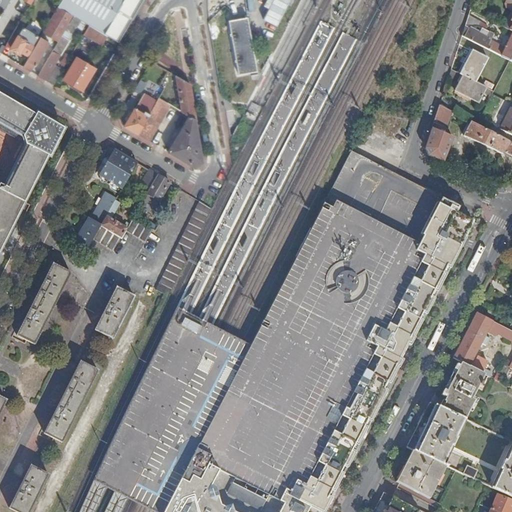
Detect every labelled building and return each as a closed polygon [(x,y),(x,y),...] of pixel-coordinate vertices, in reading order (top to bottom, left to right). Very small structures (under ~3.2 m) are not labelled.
[(10,0),(0,0),(0,6),(5,9),(10,0)] [(109,36),(118,42),(142,0),(63,0),(59,6),(75,16),(82,20),(90,25),(109,36)] [(59,41),(63,36),(66,30),(75,16),(59,6),(44,32),(59,41)] [(485,23),(469,15),(466,26),(479,26),(483,28),(485,23)] [(78,27),(82,20),(75,16),(66,30),(72,33),(77,26),(78,27)] [(244,17),(225,20),(235,75),(254,72),(244,17)] [(90,25),(85,34),(103,45),(109,36),(90,25)] [(28,54),(39,36),(23,27),(12,48),(19,52),(21,50),(28,54)] [(489,45),(491,40),(495,34),(490,31),(487,37),(469,28),(466,33),(464,32),(462,36),(490,50),(491,47),(489,45)] [(511,58),(511,35),(506,48),(491,40),(489,45),(491,47),(490,50),(510,60),(511,61),(511,58)] [(39,76),(46,80),(55,65),(70,40),(63,36),(59,41),(39,76)] [(23,67),(31,71),(35,64),(36,65),(48,45),(43,42),(44,39),(41,37),(23,67)] [(455,91),(479,103),(487,88),(476,82),(488,58),(472,50),(460,74),(463,76),(455,91)] [(65,80),(83,90),(96,68),(78,57),(65,80)] [(46,80),(54,85),(63,70),(55,65),(46,80)] [(190,84),(177,76),(183,111),(190,115),(196,119),(193,102),(190,84)] [(141,80),(135,89),(140,92),(143,91),(147,85),(146,83),(141,80)] [(0,250),(9,234),(47,155),(49,156),(64,127),(36,111),(35,113),(0,92),(0,129),(18,140),(19,145),(0,184),(0,183),(0,250)] [(158,101),(145,93),(136,108),(135,107),(124,126),(132,131),(138,135),(158,101)] [(158,101),(138,135),(151,142),(172,105),(160,98),(158,101)] [(511,103),(511,104),(499,129),(511,135),(511,103)] [(453,112),(440,106),(435,123),(445,127),(453,112)] [(200,141),(196,119),(190,115),(169,152),(196,168),(204,162),(200,141)] [(511,142),(508,141),(477,125),(470,121),(467,126),(469,127),(465,135),(503,154),(504,152),(511,156),(511,142)] [(459,140),(433,129),(427,148),(429,155),(444,161),(452,140),(455,141),(453,146),(456,147),(459,140)] [(116,150),(114,149),(99,175),(100,176),(116,150)] [(123,189),(138,163),(128,157),(116,150),(100,176),(108,181),(110,177),(115,180),(113,184),(123,189)] [(165,511),(324,511),(435,297),(473,221),(464,215),(457,212),(460,206),(450,201),(438,195),(351,150),(250,347),(193,459),(165,511)] [(149,191),(158,175),(152,171),(143,187),(149,191)] [(153,213),(171,183),(158,175),(149,191),(147,194),(148,195),(141,207),(153,213)] [(72,230),(69,237),(89,248),(94,238),(100,228),(107,216),(116,201),(117,198),(106,192),(90,218),(88,217),(80,230),(83,231),(81,236),(72,230)] [(452,198),(450,201),(460,206),(463,202),(452,198)] [(107,216),(111,219),(120,203),(116,201),(107,216)] [(164,294),(166,291),(171,294),(211,211),(211,207),(201,201),(157,291),(164,294)] [(111,219),(107,216),(100,228),(121,240),(128,228),(111,219)] [(146,242),(154,229),(134,219),(127,231),(146,242)] [(121,240),(100,228),(94,238),(115,250),(121,240)] [(35,345),(71,273),(54,265),(28,315),(17,336),(35,345)] [(114,339),(135,297),(117,288),(96,330),(114,339)] [(176,309),(91,481),(104,488),(110,491),(112,491),(125,498),(132,502),(143,507),(151,511),(152,511),(165,511),(193,459),(250,347),(235,340),(227,336),(216,330),(212,328),(198,320),(194,318),(190,316),(176,309)] [(511,331),(477,313),(454,358),(462,362),(470,366),(475,355),(481,343),(486,346),(490,338),(485,336),(487,332),(496,336),(497,334),(511,340),(511,365),(511,368),(511,331)] [(484,373),(490,377),(492,373),(485,369),(488,362),(477,356),(472,367),(484,373)] [(63,442),(99,371),(81,362),(45,434),(63,442)] [(470,366),(462,362),(444,401),(446,402),(443,409),(465,419),(474,401),(471,399),(484,373),(472,367),(470,366)] [(443,409),(430,403),(427,410),(407,447),(413,450),(445,465),(447,466),(448,467),(450,464),(446,463),(465,419),(443,409)] [(511,444),(492,487),(511,496),(511,444)] [(445,465),(413,450),(408,460),(412,463),(406,474),(402,472),(397,482),(428,497),(435,485),(445,465)] [(412,463),(408,460),(402,472),(406,474),(412,463)] [(447,466),(445,465),(435,485),(437,486),(447,466)] [(18,511),(30,511),(49,475),(31,466),(10,508),(18,511)] [(468,466),(464,474),(474,479),(477,471),(468,466)] [(91,481),(77,511),(92,511),(104,488),(91,481)] [(437,486),(435,485),(428,497),(431,499),(437,486)] [(118,511),(125,498),(112,491),(102,511),(118,511)] [(416,511),(418,509),(384,492),(374,511),(416,511)] [(511,501),(498,495),(492,509),(498,511),(511,511),(511,501)]
